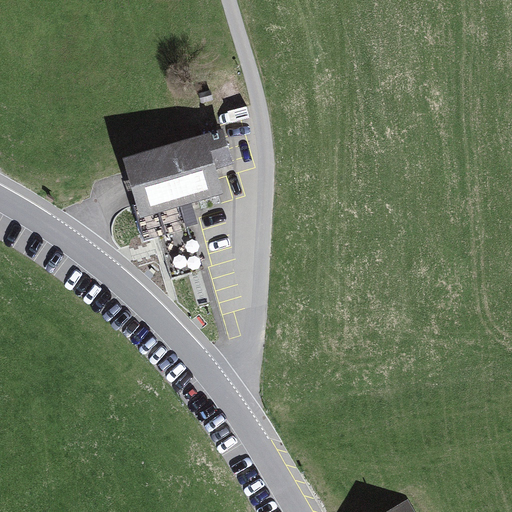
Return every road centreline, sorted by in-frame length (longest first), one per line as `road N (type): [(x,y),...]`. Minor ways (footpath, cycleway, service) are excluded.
road 1 (unclassified): [(220,383),(253,347),(269,161),(231,0)]
road 2 (tertiary): [(220,383),(139,297),(0,198)]
road 3 (unclassified): [(299,511),(220,383)]
